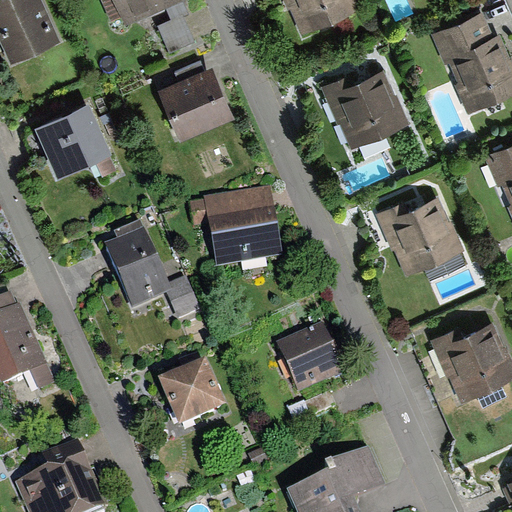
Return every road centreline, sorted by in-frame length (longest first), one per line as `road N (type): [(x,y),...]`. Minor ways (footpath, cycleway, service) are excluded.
road 1 (residential): [(221,0),(447,511)]
road 2 (residential): [(0,173),(153,511)]
